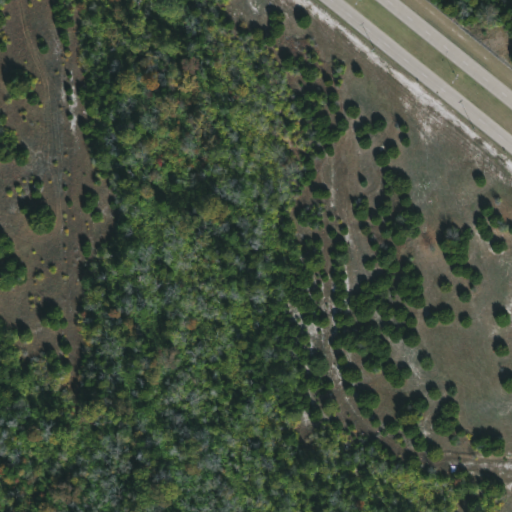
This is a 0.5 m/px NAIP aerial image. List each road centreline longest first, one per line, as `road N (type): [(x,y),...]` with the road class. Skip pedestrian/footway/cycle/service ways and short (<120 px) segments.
road 1 (secondary): [(330,0),(511,146)]
road 2 (residential): [(338,370),(353,412),(392,453),(437,467),(511,472)]
road 3 (secondary): [(511,105),(378,0)]
